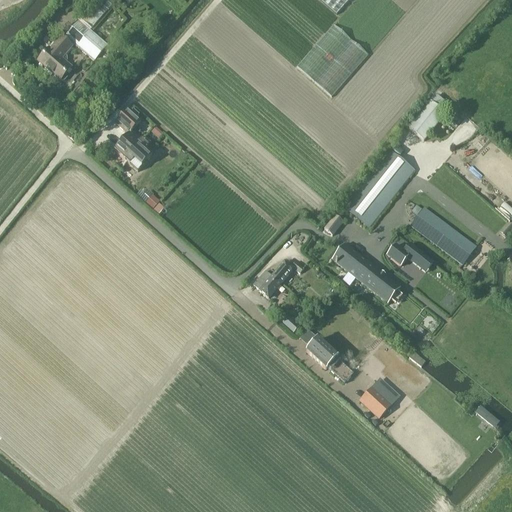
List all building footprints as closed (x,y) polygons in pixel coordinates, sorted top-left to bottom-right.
[(96,0),(79,22),(65,37),(94,62),(108,47),(90,32),(111,7),(103,0),(96,0)] [(319,0),(336,15),(350,0),(319,0)] [(49,50),(38,62),(60,81),(71,69),(61,60),(72,48),(61,39),(50,51),(49,50)] [(445,114),(450,108),(436,96),(431,103),(431,102),(411,127),(426,140),(446,115),(445,114)] [(128,136),(114,152),(137,173),(152,157),(138,144),(141,141),(132,132),(136,127),(123,115),(115,124),(128,136)] [(163,134),(156,127),(151,132),(159,139),(163,134)] [(343,210),(368,230),(414,172),(389,152),(343,210)] [(160,203),(153,196),(145,205),(152,211),(160,203)] [(511,208),(505,202),(499,208),(511,220),(511,218),(511,208)] [(411,228),(463,267),(476,249),(424,210),(411,228)] [(332,237),(332,238),(344,224),(335,217),(324,231),(332,237)] [(511,225),(506,222),(500,233),(508,237),(511,229),(511,225)] [(308,242),(300,234),(295,239),(303,247),(308,242)] [(348,275),(356,281),(387,305),(400,289),(345,246),(332,262),(348,275)] [(396,247),(387,258),(400,268),(409,257),(416,262),(421,256),(414,250),(412,252),(408,249),(404,253),(396,247)] [(427,271),(435,262),(431,257),(430,258),(422,267),(427,271)] [(285,263),(272,278),(281,286),(294,271),(300,275),(304,271),(296,263),(291,268),(285,263)] [(281,286),(272,278),(266,273),(254,287),(260,292),(259,293),(268,300),(281,286)] [(406,303),(398,314),(412,324),(420,313),(406,303)] [(267,312),(277,320),(281,314),(272,306),(267,312)] [(286,327),(293,334),(299,328),(292,321),(286,327)] [(306,354),(326,372),(328,369),(344,385),(353,375),(337,360),(338,358),(319,340),(306,354)] [(400,398),(381,381),(380,380),(372,389),(360,402),(359,402),(379,421),(400,398)]
